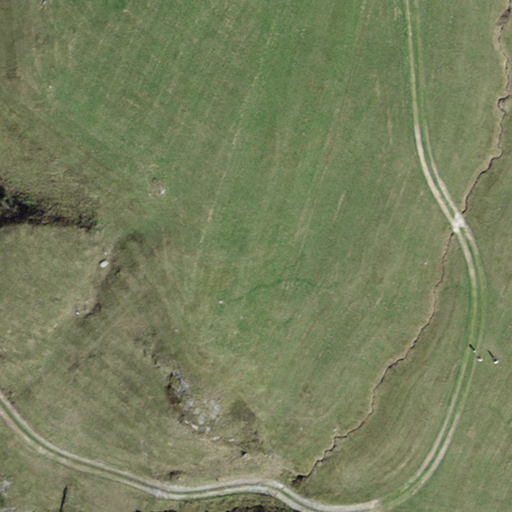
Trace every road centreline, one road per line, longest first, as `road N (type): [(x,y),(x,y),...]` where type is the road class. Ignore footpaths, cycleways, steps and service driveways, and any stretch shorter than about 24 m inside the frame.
road 1 (track): [(379,511),(420,483),(460,395),(478,292),(465,224),(420,155),(402,0)]
road 2 (track): [(0,404),(38,446),(175,498),(263,485),(312,511),(335,511)]
